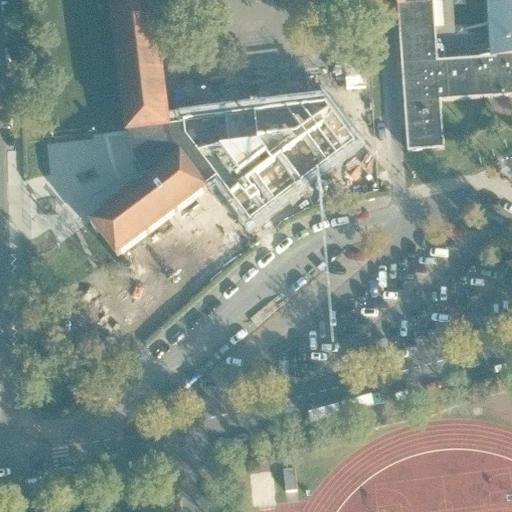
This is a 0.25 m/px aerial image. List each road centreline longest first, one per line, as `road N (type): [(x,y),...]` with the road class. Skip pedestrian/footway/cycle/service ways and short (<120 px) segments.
road 1 (residential): [(191,443),(511,362)]
road 2 (residential): [(9,465),(0,147)]
road 3 (residential): [(9,465),(191,443)]
